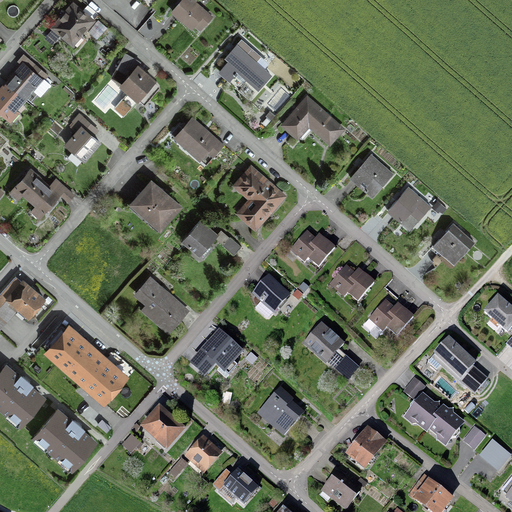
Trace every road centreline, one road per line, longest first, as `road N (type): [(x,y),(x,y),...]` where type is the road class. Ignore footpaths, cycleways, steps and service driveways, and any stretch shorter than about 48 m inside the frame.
road 1 (residential): [(35,266),(190,87)]
road 2 (residential): [(157,373),(313,196)]
road 3 (residential): [(449,316),(313,196)]
road 4 (residential): [(54,511),(166,381)]
road 5 (residential): [(493,511),(361,411)]
road 6 (residential): [(313,196),(190,87)]
road 7 (residential): [(288,491),(166,381)]
road 8 (residential): [(157,373),(35,266)]
road 9 (residential): [(190,87),(89,0)]
road 10 (residential): [(449,316),(361,411)]
